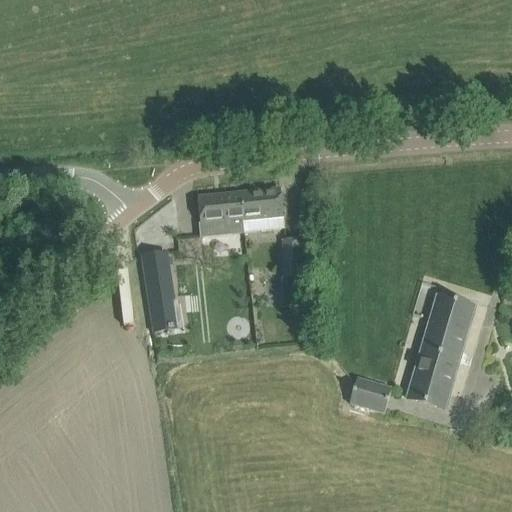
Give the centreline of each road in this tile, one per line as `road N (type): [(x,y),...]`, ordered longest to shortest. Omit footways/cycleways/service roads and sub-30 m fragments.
road 1 (unclassified): [(131,212),(179,174),(212,164),(511,136)]
road 2 (unclassified): [(0,327),(131,212)]
road 3 (unclassified): [(131,212),(86,178),(0,178)]
